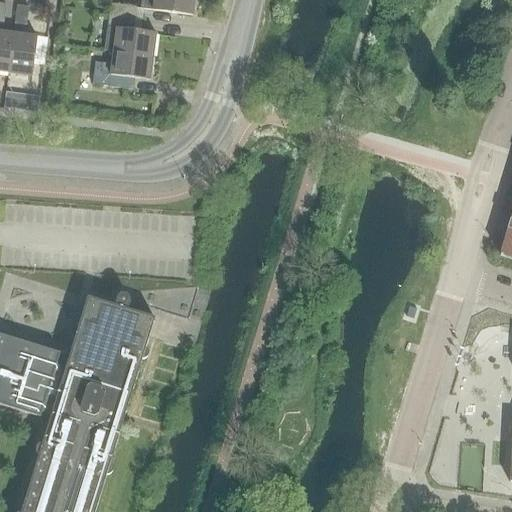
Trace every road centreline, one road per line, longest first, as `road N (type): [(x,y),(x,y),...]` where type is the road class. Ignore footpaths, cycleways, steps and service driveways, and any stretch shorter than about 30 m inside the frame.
road 1 (residential): [(385,504),(455,275)]
road 2 (tertiary): [(100,165),(152,175),(199,155),(229,106),(235,40)]
road 3 (tertiary): [(235,40),(204,113),(180,143),(100,165)]
